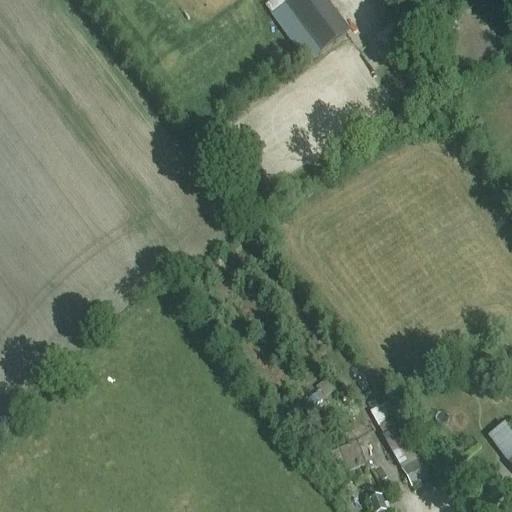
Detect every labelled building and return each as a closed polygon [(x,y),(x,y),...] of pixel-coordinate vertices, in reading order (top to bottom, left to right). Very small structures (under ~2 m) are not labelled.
[(325,0),(292,0),(289,3),(284,6),(320,55),(350,33),(325,0)] [(133,41),(121,50),(132,66),(144,57),(133,41)] [(438,81),(448,91),(459,81),(450,70),(438,81)] [(466,127),(472,135),(482,128),(476,119),(466,127)] [(496,366),(489,357),(474,369),(489,389),(510,372),(502,362),(496,366)] [(312,424),(301,408),(288,417),(302,438),(310,433),(307,428),(312,424)] [(401,472),(424,458),(399,418),(379,430),(383,438),(381,439),(401,472)] [(511,438),(504,427),(489,439),(511,469),(511,438)] [(366,467),(357,444),(338,452),(347,474),(366,467)] [(402,472),(411,489),(439,473),(429,456),(402,472)] [(387,511),(382,498),(372,501),(375,511),(387,511)]
